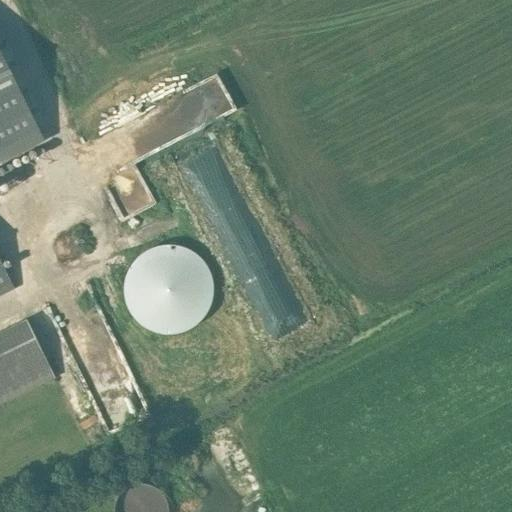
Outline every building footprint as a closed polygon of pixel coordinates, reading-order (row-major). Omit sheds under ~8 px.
[(0,157),(39,138),(0,58),(0,157)] [(209,77),(171,93),(173,98),(155,105),(160,116),(216,93),(209,77)] [(0,175),(0,196),(6,208),(59,182),(45,153),(0,175)] [(163,332),(167,333),(171,332),(174,332),(178,331),(182,330),(185,329),(189,327),(192,325),(195,323),(198,320),(200,317),(203,314),(205,311),(206,308),(208,304),(209,301),(210,297),(210,293),(211,289),(211,286),(210,282),(209,278),(208,275),(207,271),(205,268),(203,264),(201,261),(198,259),(195,256),(192,254),(189,252),(186,250),(182,248),(179,247),(175,246),(171,246),(168,246),(164,246),(160,246),(156,247),(153,248),(149,250),(146,251),(143,253),(140,256),(137,258),(134,261),(132,264),(130,267),(128,270),(127,274),(125,278),(125,281),(124,285),(124,289),(124,293),(124,296),(125,300),(126,304),(128,307),(129,310),(131,314),(134,317),(136,320),(139,322),(142,324),(145,327),(149,328),(152,330),(156,331),(159,332),(163,332)] [(0,259),(0,296),(15,289),(0,259)] [(0,404),(55,377),(26,319),(0,331),(0,404)] [(144,484),(141,483),(138,484),(136,484),(133,485),(130,486),(127,487),(125,489),(123,491),(121,493),(119,495),(117,498),(116,501),(115,503),(115,506),(114,509),(114,511),(168,511),(168,509),(168,506),(167,503),(167,501),(165,498),(164,495),(162,493),(160,491),(158,489),(155,487),(153,486),(150,485),(147,484),(144,484)]
